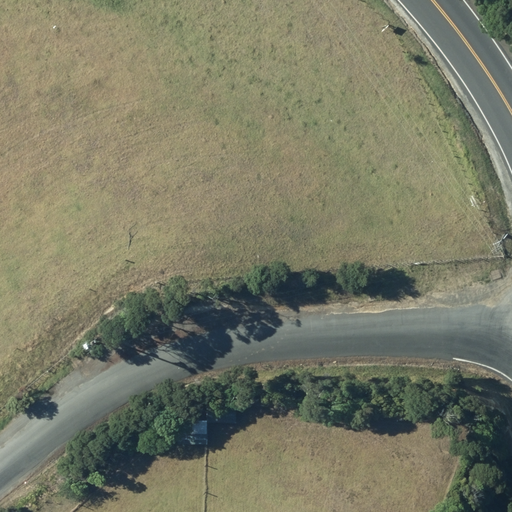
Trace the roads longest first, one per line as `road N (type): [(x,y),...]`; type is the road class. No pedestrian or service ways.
road 1 (unclassified): [(0,471),(112,390),(194,353),(305,340),(511,340)]
road 2 (tertiary): [(511,115),(432,0)]
